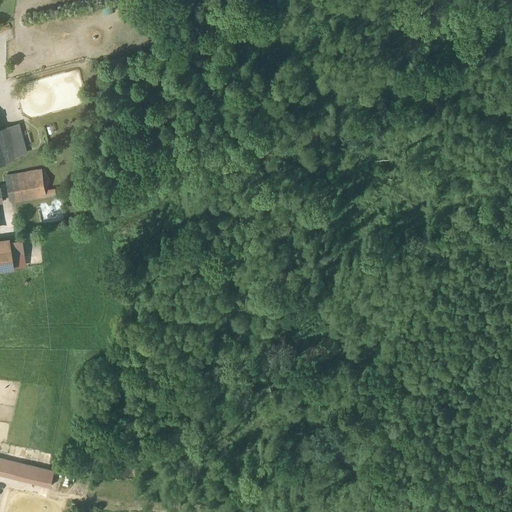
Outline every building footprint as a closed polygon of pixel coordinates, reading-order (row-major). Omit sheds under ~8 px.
[(8,126),(16,157),(29,154),(21,123),(8,126)] [(16,157),(8,126),(0,128),(0,142),(5,161),(16,157)] [(42,171),(7,177),(11,202),(46,196),(42,171)] [(10,244),(0,245),(0,269),(13,267),(10,244)] [(24,465),(0,459),(0,474),(21,479),(24,465)] [(37,468),(24,465),(21,479),(34,482),(37,468)] [(48,470),(37,468),(34,482),(45,485),(48,470)]
